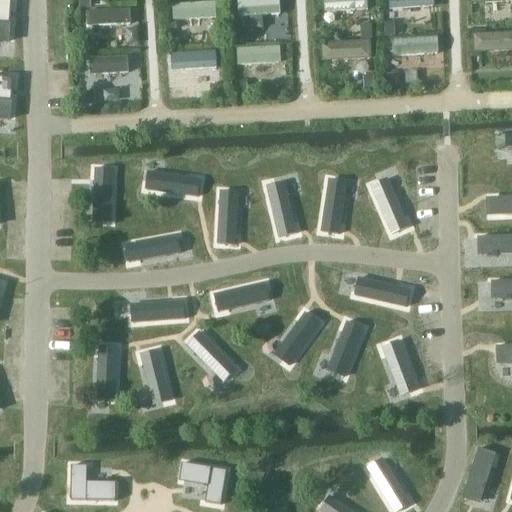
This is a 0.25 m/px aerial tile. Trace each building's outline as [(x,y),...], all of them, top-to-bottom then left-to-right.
[(0,0),(0,41),(10,42),(11,0),(0,0)] [(368,13),(367,0),(323,0),(324,14),(368,13)] [(434,9),(433,0),(388,0),(390,12),(434,9)] [(281,17),(280,1),(237,4),(238,20),(281,17)] [(217,22),(216,4),(173,6),(174,24),(217,22)] [(130,27),(130,12),(86,13),(86,29),(130,27)] [(511,34),(474,36),(474,55),(511,53),(511,34)] [(438,57),(437,39),(393,41),(394,59),(438,57)] [(372,62),(371,43),(320,45),(321,64),(372,62)] [(281,66),(280,48),(236,50),(237,68),(281,66)] [(217,71),(216,54),(171,56),(172,74),(217,71)] [(130,76),(129,58),(88,60),(88,78),(130,76)] [(0,119),(9,120),(12,75),(0,73),(0,119)] [(493,152),(511,151),(511,135),(492,136),(493,152)] [(397,157),(438,156),(438,140),(397,142),(397,157)] [(334,161),(377,161),(377,145),(334,145),(334,161)] [(284,150),(243,151),(244,167),(284,167),(284,150)] [(119,227),(116,167),(88,168),(91,229),(119,227)] [(199,203),(204,177),(148,167),(144,194),(199,203)] [(410,229),(387,175),(366,185),(389,239),(410,229)] [(352,180),(328,176),(320,232),(344,236),(352,180)] [(286,180),(263,186),(277,238),(299,233),(286,180)] [(243,192),(218,190),(214,248),(239,250),(243,192)] [(511,199),(485,201),(486,220),(511,218),(511,199)] [(184,257),(179,233),(124,244),(129,268),(184,257)] [(511,239),(477,241),(478,261),(511,259),(511,239)] [(407,311),(412,288),(359,277),(354,300),(407,311)] [(270,307),(266,283),(216,292),(220,315),(270,307)] [(511,283),(493,284),(493,302),(511,301),(511,283)] [(185,324),(183,299),(131,303),(133,328),(185,324)] [(322,325),(302,311),(270,356),(290,370),(322,325)] [(369,329),(347,319),(324,372),(346,381),(369,329)] [(236,367),(203,333),(187,348),(220,382),(236,367)] [(420,390),(399,338),(378,346),(399,399),(420,390)] [(118,402),(119,348),(98,347),(96,401),(118,402)] [(174,400),(161,348),(138,354),(151,406),(174,400)] [(511,367),(511,349),(497,350),(498,368),(511,367)] [(497,451),(478,445),(460,498),(480,504),(497,451)] [(392,511),(411,501),(381,449),(362,460),(392,511)] [(106,473),(146,472),(145,457),(106,458),(106,473)] [(221,502),(226,468),(182,460),(179,477),(209,482),(206,500),(221,502)] [(118,499),(118,482),(86,481),(86,465),(71,465),(70,498),(118,499)] [(361,511),(331,489),(316,508),(320,511),(361,511)] [(238,511),(238,502),(201,503),(200,511),(238,511)]
